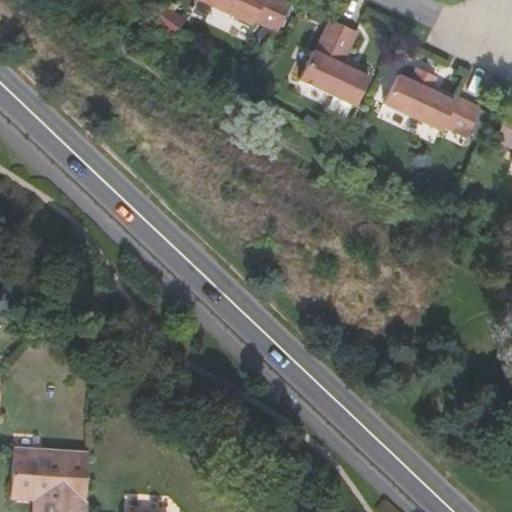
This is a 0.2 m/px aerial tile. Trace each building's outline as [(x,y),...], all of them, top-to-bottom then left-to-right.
[(252,22),(276,32),(289,4),(281,0),(194,0),(195,0),(250,26),(252,22)] [(296,82),(351,109),(365,81),(348,72),(350,66),(340,61),(353,34),(327,22),(312,54),(310,53),(296,82)] [(385,105),(440,132),(442,127),(466,138),(479,112),(440,93),(438,98),(429,93),(435,80),(417,71),(410,84),(398,79),(385,105)] [(511,115),(508,114),(493,141),(511,150),(511,115)] [(84,511),(89,454),(16,450),(12,496),(60,499),(58,511),(84,511)]
